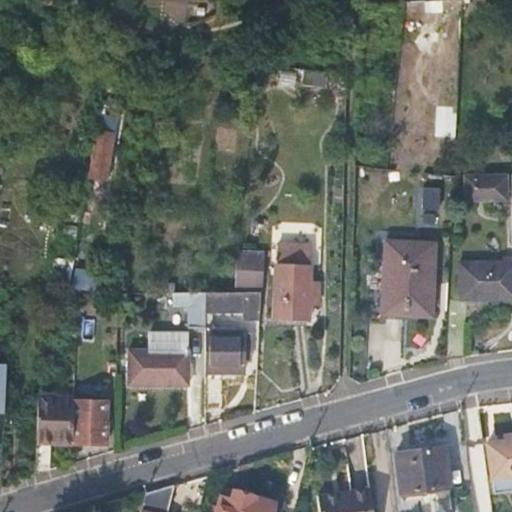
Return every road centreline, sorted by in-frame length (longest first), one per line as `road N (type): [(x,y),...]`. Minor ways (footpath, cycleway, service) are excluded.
road 1 (residential): [(511,375),(436,388),(8,511)]
road 2 (track): [(350,0),(344,414)]
road 3 (track): [(53,0),(125,33),(167,40),(336,0)]
